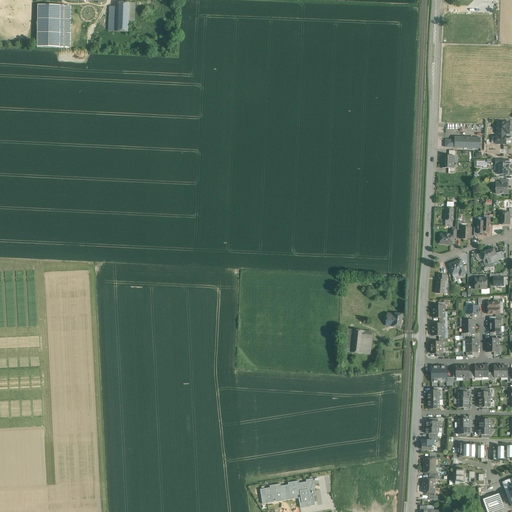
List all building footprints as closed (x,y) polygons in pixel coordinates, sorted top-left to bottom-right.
[(116,2),(116,7),(115,31),(128,32),(128,20),(129,3),(116,2)] [(70,6),(38,5),(37,47),(69,48),(70,6)] [(498,136),(505,136),(505,133),(508,131),(509,131),(509,126),(505,122),(497,122),(497,133),(498,133),(498,136)] [(481,138),(455,137),(454,147),(454,148),(480,149),(481,138)] [(505,164),(498,164),(498,165),(498,169),(495,171),(499,174),(505,174),(506,176),(507,176),(509,174),(509,172),(508,171),(508,170),(508,165),(508,164),(505,164)] [(500,183),(496,183),(496,189),(495,189),(495,190),(496,190),(496,194),(509,194),(509,190),(507,190),(507,183),(500,183)] [(453,209),(446,209),(445,227),(452,227),(453,209)] [(509,213),(500,213),(500,224),(509,224),(509,217),(509,213)] [(461,227),(461,230),(460,239),(467,239),(467,238),(471,238),(471,228),(461,227)] [(451,235),(441,234),(440,239),(441,241),(441,243),(446,244),(447,245),(451,245),(452,244),(452,237),(452,235),(451,235)] [(494,248),(480,253),(483,261),(487,259),(488,264),(495,262),(493,257),(497,256),(494,248)] [(461,260),(449,264),(452,274),(459,272),(460,275),(465,274),(465,272),(463,266),(461,260)] [(448,275),(439,275),(439,280),(437,280),(436,293),(444,294),(445,281),(447,281),(448,275)] [(482,277),(482,279),(475,279),(475,289),(487,289),(487,277),(482,277)] [(494,277),(494,286),(504,286),(503,277),(494,277)] [(478,314),(478,306),(468,306),(468,314),(478,314)] [(394,314),(387,314),(389,314),(388,324),(386,324),(386,325),(393,325),(393,327),(401,328),(402,315),(394,314)] [(365,331),(353,330),(350,353),(362,354),(363,347),(371,348),(372,339),(364,338),(365,331)] [(373,332),(365,331),(364,338),(372,339),(373,332)] [(447,378),(447,366),(432,367),(432,382),(447,382),(447,381),(447,378)] [(439,391),(428,391),(428,400),(439,400),(439,391)] [(469,398),(458,398),(458,408),(469,408),(469,398)] [(490,408),(490,398),(479,398),(479,408),(490,408)] [(439,400),(428,400),(428,410),(439,409),(439,400)] [(469,419),(458,419),(458,423),(455,423),(455,427),(458,427),(458,428),(469,428),(469,419)] [(490,429),(490,419),(479,419),(479,429),(490,429)] [(434,440),(423,440),(423,445),(422,445),(422,450),(431,450),(432,446),(434,446),(434,440)] [(470,445),(466,445),(466,448),(464,448),(463,453),(463,457),(469,457),(475,457),(475,454),(475,449),(473,449),(473,446),(470,446),(470,445)] [(468,466),(457,465),(456,483),(465,483),(465,478),(475,479),(475,483),(479,483),(479,485),(484,485),(484,477),(486,477),(486,471),(475,470),(475,468),(468,468),(468,466)] [(388,468),(387,475),(360,473),(356,511),(384,511),(386,490),(396,490),(398,469),(388,468)] [(270,488),(260,489),(263,504),(299,498),(300,508),(315,505),(314,495),(316,495),(314,488),(315,489),(316,487),(316,485),(314,485),(313,479),(306,480),(306,482),(299,483),(299,481),(288,483),(288,485),(281,486),(281,484),(270,486),(270,488)] [(499,493),(483,499),(487,511),(498,511),(505,510),(499,493)]
